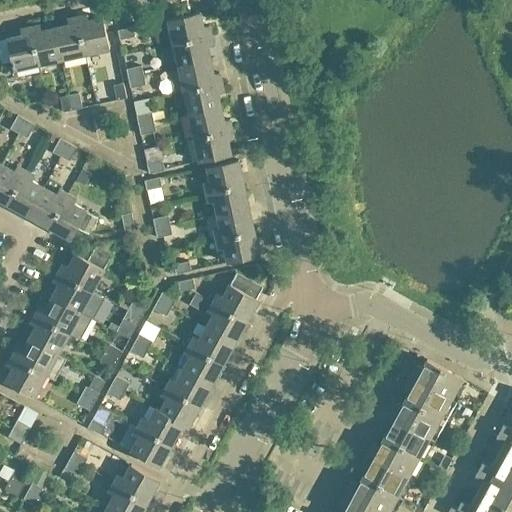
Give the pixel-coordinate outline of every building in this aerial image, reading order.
[(211,36),(208,26),(202,27),(199,12),(168,19),(173,44),(211,36)] [(109,50),(106,33),(103,18),(88,21),(87,15),(77,17),(85,55),(109,50)] [(85,55),(77,17),(67,19),(68,25),(55,28),(61,60),(85,55)] [(61,60),(55,28),(41,31),(40,25),(30,27),(38,65),(61,60)] [(38,65),(30,27),(20,29),(22,35),(7,39),(13,70),(38,65)] [(135,37),(132,27),(118,30),(120,40),(135,37)] [(209,60),(207,47),(213,45),(211,36),(173,44),(178,67),(209,60)] [(221,83),(219,72),(212,74),(209,60),(178,67),(183,91),(221,83)] [(143,75),(141,66),(126,69),(128,79),(143,75)] [(145,85),(143,75),(128,79),(130,88),(145,85)] [(220,107),(218,97),(217,94),(223,92),(221,83),(183,91),(188,114),(220,107)] [(126,97),(123,84),(113,86),(115,97),(116,101),(126,98),(126,97)] [(82,108),(79,97),(79,93),(70,95),(73,110),(82,108)] [(73,110),(70,95),(61,97),(63,112),(73,110)] [(231,129),(229,119),(223,120),(220,107),(188,114),(194,137),(231,129)] [(153,122),(151,113),(136,116),(138,125),(153,122)] [(18,133),(25,120),(17,115),(10,129),(18,133)] [(27,138),(34,124),(25,120),(18,133),(27,138)] [(155,132),(153,122),(138,125),(140,135),(155,132)] [(230,155),(227,140),(233,139),(231,129),(194,137),(199,162),(230,155)] [(60,156),(67,143),(59,138),(52,151),(60,156)] [(69,161),(76,147),(67,143),(60,156),(69,161)] [(243,185),(241,174),(238,160),(206,167),(209,182),(203,183),(206,193),(243,185)] [(164,170),(162,161),(147,164),(149,174),(164,170)] [(0,201),(6,205),(25,171),(16,166),(13,171),(1,165),(0,165),(0,201)] [(28,216),(43,188),(31,181),(34,176),(25,171),(6,205),(28,216)] [(161,187),(159,178),(144,181),(146,190),(161,187)] [(248,208),(246,196),(243,185),(206,193),(208,203),(214,202),(217,215),(248,208)] [(48,228),(67,194),(58,189),(55,194),(43,188),(28,216),(48,228)] [(97,218),(73,204),(76,199),(67,194),(48,228),(70,240),(77,228),(88,234),(97,218)] [(253,232),(251,221),(248,208),(217,215),(220,229),(214,230),(216,240),(253,232)] [(134,227),(131,213),(121,215),(124,230),(134,227)] [(169,225),(167,216),(153,219),(155,228),(169,225)] [(171,235),(169,225),(155,228),(157,238),(171,235)] [(259,256),(256,243),(253,232),(216,240),(218,250),(224,249),(227,263),(259,256)] [(92,292),(110,259),(93,250),(87,261),(76,255),(69,267),(63,264),(58,273),(92,292)] [(191,271),(188,261),(173,265),(176,274),(191,271)] [(80,313),(92,292),(58,273),(53,282),(59,285),(52,297),(80,313)] [(256,300),(263,289),(235,274),(222,298),(217,295),(212,304),(245,322),(257,300),(256,300)] [(194,289),(192,279),(177,282),(179,292),(194,289)] [(171,308),(175,299),(162,292),(157,300),(171,308)] [(69,334),(80,313),(52,297),(45,309),(40,306),(35,315),(69,334)] [(171,308),(157,300),(153,309),(166,316),(171,308)] [(145,310),(132,302),(127,311),(141,318),(145,310)] [(240,332),(245,322),(212,304),(207,313),(212,316),(206,328),(234,343),(240,332)] [(136,326),(141,318),(127,311),(123,319),(136,326)] [(57,355),(69,334),(35,315),(30,324),(36,327),(29,339),(57,355)] [(228,354),(234,343),(206,328),(199,340),(194,337),(189,346),(222,364),(228,354)] [(148,350),(152,342),(139,334),(134,342),(148,350)] [(65,360),(57,355),(29,339),(22,351),(17,348),(12,357),(45,376),(54,381),(65,360)] [(143,358),(148,350),(134,342),(130,351),(143,358)] [(123,351),(109,344),(104,353),(118,360),(123,351)] [(217,374),(222,364),(189,346),(184,355),(189,358),(183,370),(211,386),(217,374)] [(113,369),(118,360),(104,353),(100,361),(113,369)] [(33,398),(45,376),(12,357),(7,367),(12,370),(5,382),(33,398)] [(461,379),(426,360),(421,367),(415,364),(408,377),(450,400),(461,379)] [(205,396),(211,386),(183,370),(176,382),(171,379),(166,388),(199,407),(205,396)] [(125,392),(129,384),(116,376),(112,385),(125,392)] [(450,400),(408,377),(402,388),(406,390),(409,392),(404,400),(440,419),(450,400)] [(120,400),(125,392),(112,385),(107,393),(120,400)] [(95,402),(99,393),(86,386),(81,395),(95,402)] [(194,416),(199,407),(166,388),(161,397),(166,400),(160,411),(160,412),(183,424),(183,425),(188,427),(194,416)] [(90,411),(95,402),(81,395),(77,403),(90,411)] [(440,419),(404,400),(400,407),(393,403),(387,415),(429,438),(440,419)] [(38,414),(25,406),(17,420),(30,427),(38,414)] [(177,435),(183,425),(183,424),(160,412),(160,411),(155,408),(148,421),(142,418),(138,426),(171,445),(177,435)] [(429,438),(387,415),(383,421),(381,427),(383,428),(387,431),(383,439),(418,458),(429,438)] [(101,435),(106,426),(93,419),(88,428),(101,435)] [(26,436),(30,427),(17,420),(12,428),(26,436)] [(508,435),(511,429),(502,424),(499,431),(508,435)] [(166,455),(171,445),(138,426),(132,436),(138,439),(131,452),(159,467),(166,455)] [(26,436),(12,428),(8,437),(21,444),(26,436)] [(508,435),(499,431),(495,437),(504,442),(508,435)] [(418,458),(383,439),(379,445),(373,442),(366,454),(383,464),(408,477),(418,458)] [(511,439),(502,458),(511,463),(511,439)] [(87,459),(74,451),(69,460),(82,467),(87,459)] [(408,477),(383,464),(366,454),(359,466),(366,469),(361,477),(397,497),(408,477)] [(511,463),(502,458),(491,478),(511,489),(511,463)] [(78,476),(82,467),(69,460),(65,468),(78,476)] [(486,474),(490,467),(481,463),(478,469),(486,474)] [(147,502),(159,480),(131,465),(124,478),(118,475),(113,484),(147,502)] [(483,480),(486,474),(478,469),(474,476),(483,480)] [(38,470),(32,483),(43,489),(50,476),(38,470)] [(22,488),(26,480),(13,472),(8,481),(22,488)] [(388,511),(397,497),(361,477),(358,484),(351,480),(345,493),(379,511),(388,511)] [(511,511),(511,489),(491,478),(481,497),(508,511),(511,511)] [(17,497),(22,488),(8,481),(4,489),(17,497)] [(41,499),(45,490),(43,489),(32,483),(27,491),(41,499)] [(114,511),(141,511),(147,502),(113,484),(108,493),(114,496),(107,508),(114,511)] [(36,507),(41,499),(27,491),(22,500),(36,507)] [(379,511),(345,493),(338,505),(344,508),(342,511),(379,511)] [(508,511),(481,497),(472,511),(508,511)] [(460,501),(457,507),(465,511),(469,506),(460,501)]
